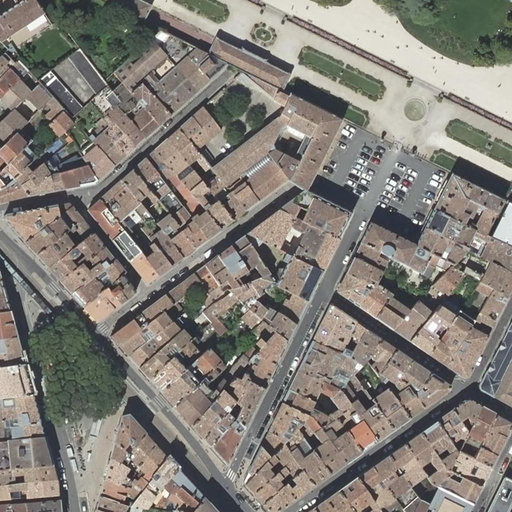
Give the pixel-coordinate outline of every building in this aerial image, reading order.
[(14,0),(17,4),(11,7),(0,14),(0,41),(1,42),(44,13),(34,0),(14,0)] [(34,0),(44,13),(49,22),(54,19),(56,22),(59,21),(61,19),(59,16),(57,17),(45,0),(34,0)] [(98,0),(142,22),(152,5),(141,0),(98,0)] [(156,28),(142,22),(139,28),(153,35),(156,28)] [(282,90),(290,74),(265,62),(266,60),(241,48),(240,49),(216,37),(208,54),(227,64),(242,71),(282,90)] [(168,56),(153,38),(114,73),(121,82),(131,93),(140,104),(146,110),(159,125),(165,120),(171,115),(184,103),(196,92),(209,80),(227,64),(208,54),(198,49),(188,57),(178,67),(161,81),(152,71),(168,56)] [(5,46),(11,52),(12,50),(13,51),(13,52),(13,53),(14,55),(17,58),(19,57),(19,55),(16,51),(15,49),(11,43),(5,46)] [(108,86),(104,80),(79,48),(68,57),(96,95),(90,101),(103,117),(106,115),(113,123),(135,147),(145,137),(132,123),(126,116),(117,106),(121,102),(113,92),(112,90),(108,86)] [(0,77),(0,78),(16,62),(12,58),(7,62),(1,56),(0,56),(0,77)] [(0,97),(1,98),(27,73),(16,62),(0,78),(0,77),(0,97)] [(78,112),(83,108),(50,71),(38,81),(40,83),(53,96),(58,102),(59,103),(65,110),(72,117),(74,115),(78,112)] [(243,182),(258,201),(287,179),(290,181),(291,182),(292,179),(311,183),(342,120),(282,90),(242,71),(241,72),(274,100),(284,107),(279,116),(270,123),(265,127),(211,168),(217,175),(225,185),(228,188),(232,185),(230,182),(237,177),(237,176),(241,178),(243,182)] [(22,101),(38,84),(27,73),(1,98),(0,99),(0,122),(12,110),(22,101)] [(131,93),(121,82),(112,90),(113,92),(121,102),(117,106),(126,116),(140,104),(131,93)] [(47,102),(53,96),(40,83),(38,84),(22,101),(12,110),(0,122),(0,148),(1,148),(6,142),(20,129),(47,102)] [(62,112),(65,110),(59,103),(58,102),(53,96),(47,102),(53,110),(46,117),(51,122),(62,112)] [(132,123),(146,110),(140,104),(126,116),(132,123)] [(203,106),(179,128),(195,149),(221,129),(203,106)] [(145,137),(159,125),(146,110),(132,123),(145,137)] [(73,124),(62,112),(51,122),(49,125),(59,137),(60,136),(64,131),(67,129),(73,124)] [(125,156),(135,147),(113,123),(106,115),(103,117),(102,119),(105,122),(99,127),(103,132),(125,156)] [(114,165),(125,156),(103,132),(99,127),(92,134),(89,137),(92,141),(97,146),(114,165)] [(195,149),(179,128),(167,139),(188,164),(196,158),(201,165),(206,162),(200,155),(195,149)] [(0,171),(7,166),(11,160),(25,147),(31,141),(20,129),(6,142),(1,148),(0,148),(0,171)] [(188,164),(167,139),(155,149),(180,180),(189,191),(202,181),(188,164)] [(97,180),(114,165),(97,146),(92,141),(82,150),(79,148),(77,149),(79,152),(82,157),(83,158),(87,165),(97,180)] [(0,189),(5,186),(6,185),(14,178),(26,166),(36,158),(25,147),(11,160),(7,166),(0,171),(0,189)] [(180,180),(155,149),(145,158),(159,175),(163,181),(170,176),(176,183),(177,182),(179,184),(176,186),(187,200),(192,195),(189,191),(180,180)] [(47,192),(65,189),(59,173),(87,165),(83,158),(82,157),(78,159),(77,156),(57,167),(52,169),(48,172),(43,163),(32,172),(28,175),(30,179),(21,185),(29,196),(47,192)] [(159,175),(145,158),(133,169),(146,185),(158,200),(169,214),(172,218),(179,226),(191,217),(185,208),(183,207),(163,181),(159,175)] [(94,183),(97,180),(87,165),(59,173),(65,189),(94,183)] [(0,201),(29,196),(21,185),(30,179),(28,175),(32,172),(26,166),(14,178),(6,185),(5,186),(0,189),(0,201)] [(146,185),(133,169),(121,180),(138,201),(146,194),(154,204),(158,200),(146,185)] [(367,185),(375,174),(369,170),(361,181),(367,185)] [(433,210),(475,231),(483,235),(485,235),(503,200),(451,174),(433,210)] [(223,187),(225,185),(217,175),(205,185),(208,189),(213,195),(223,187)] [(246,210),(258,201),(243,182),(241,178),(232,185),(228,188),(231,191),(246,210)] [(309,187),(311,183),(292,179),(291,182),(297,186),(304,190),(305,189),(307,190),(309,187)] [(138,201),(121,180),(99,199),(124,231),(128,235),(132,232),(122,219),(134,209),(146,224),(153,219),(146,210),(138,201)] [(208,189),(205,185),(202,181),(189,191),(192,195),(194,197),(196,198),(204,208),(205,210),(220,229),(233,220),(218,201),(212,205),(211,204),(209,205),(201,194),(208,189)] [(231,191),(228,188),(225,185),(223,187),(228,194),(231,191)] [(233,220),(246,210),(231,191),(228,194),(223,187),(213,195),(218,201),(233,220)] [(352,213),(307,190),(305,189),(304,190),(279,209),(294,216),(339,239),(352,213)] [(196,214),(204,208),(196,198),(194,197),(183,207),(185,208),(191,217),(196,214)] [(124,231),(99,199),(88,210),(112,240),(124,231)] [(59,216),(72,206),(69,203),(57,205),(6,215),(3,218),(24,242),(59,216)] [(83,220),(72,206),(59,216),(24,242),(32,250),(36,255),(66,232),(69,230),(83,220)] [(511,210),(505,207),(492,233),(498,236),(511,242),(511,210)] [(207,239),(220,229),(205,210),(204,208),(196,214),(191,217),(194,221),(207,239)] [(279,209),(246,233),(262,241),(278,250),(290,225),(300,230),(305,231),(292,256),(322,271),(339,239),(294,216),(279,209)] [(475,231),(433,210),(424,227),(466,248),(467,249),(466,250),(478,256),(487,260),(490,262),(511,272),(511,247),(500,241),(496,240),(495,239),(492,238),(485,235),(483,235),(475,231)] [(174,230),(179,226),(172,218),(169,214),(157,223),(161,228),(166,234),(172,229),(173,231),(174,230)] [(195,248),(207,239),(194,221),(191,217),(179,226),(182,230),(195,248)] [(93,233),(83,220),(69,230),(66,232),(36,255),(42,261),(48,268),(77,245),(93,233)] [(370,222),(360,243),(379,252),(386,256),(387,256),(388,256),(389,256),(390,255),(391,254),(392,254),(392,253),(392,252),(392,251),(392,250),(392,249),(391,249),(391,248),(390,248),(396,235),(370,222)] [(171,266),(183,257),(170,239),(167,236),(166,234),(161,228),(154,234),(146,224),(141,228),(149,238),(153,243),(171,266)] [(182,230),(179,226),(174,230),(175,230),(167,236),(170,239),(183,257),(195,248),(182,230)] [(424,227),(415,244),(415,245),(432,253),(439,257),(445,260),(453,264),(466,250),(467,249),(466,248),(424,227)] [(124,231),(112,240),(128,261),(140,252),(128,235),(124,231)] [(104,246),(93,233),(77,245),(48,268),(53,273),(59,280),(77,267),(82,263),(87,259),(104,246)] [(246,233),(244,235),(254,250),(262,241),(246,233)] [(244,235),(230,245),(248,271),(255,266),(262,277),(270,273),(254,250),(244,235)] [(387,256),(386,256),(387,256),(404,265),(421,273),(429,277),(434,267),(435,265),(447,271),(451,266),(453,264),(445,260),(439,257),(432,253),(415,245),(415,244),(396,235),(390,248),(391,248),(391,249),(392,249),(392,250),(392,251),(392,252),(392,253),(392,254),(391,254),(390,255),(389,256),(388,256),(387,256)] [(511,242),(498,236),(496,240),(500,241),(511,247),(511,242)] [(159,275),(171,266),(153,243),(150,245),(154,251),(148,256),(146,253),(143,255),(145,257),(159,275)] [(379,252),(360,243),(353,257),(382,271),(387,262),(377,257),(379,252)] [(230,245),(217,255),(238,286),(242,284),(250,281),(254,280),(248,271),(230,245)] [(115,259),(104,246),(87,259),(82,263),(77,267),(59,280),(65,286),(71,293),(115,259)] [(143,255),(141,252),(140,252),(128,261),(146,283),(148,283),(159,275),(145,257),(143,255)] [(273,279),(276,284),(277,284),(276,286),(290,293),(308,301),(322,271),(292,256),(291,256),(285,253),(282,259),(288,262),(285,268),(279,268),(273,279)] [(217,255),(205,265),(219,285),(226,280),(232,288),(238,286),(217,255)] [(382,271),(353,257),(345,273),(366,282),(372,285),(374,286),(376,283),(381,274),(382,271)] [(125,272),(115,259),(71,293),(77,300),(83,306),(107,287),(122,275),(125,272)] [(493,289),(508,297),(511,288),(511,272),(490,262),(484,274),(480,272),(480,274),(465,266),(461,272),(465,274),(480,282),(493,289)] [(200,300),(207,309),(214,303),(221,298),(226,295),(225,290),(222,290),(219,285),(205,265),(193,273),(200,283),(208,294),(200,300)] [(451,266),(447,271),(432,285),(446,297),(465,274),(461,272),(451,266)] [(130,278),(125,272),(122,275),(127,281),(130,278)] [(193,273),(165,294),(172,304),(193,289),(200,283),(193,273)] [(231,292),(237,298),(243,304),(250,310),(260,319),(262,317),(268,310),(255,299),(264,293),(263,292),(276,284),(273,279),(270,275),(270,273),(262,277),(254,280),(250,281),(242,284),(238,286),(232,288),(228,289),(231,292)] [(366,282),(345,273),(336,291),(358,306),(369,290),(372,285),(366,282)] [(127,281),(122,275),(107,287),(120,304),(135,293),(135,291),(127,281)] [(0,311),(10,311),(7,302),(4,290),(1,280),(0,280),(0,311)] [(475,289),(488,296),(493,289),(480,282),(475,289)] [(200,283),(193,289),(200,300),(208,294),(200,283)] [(390,297),(392,295),(376,283),(374,286),(372,285),(369,290),(358,306),(375,318),(390,297)] [(107,287),(83,306),(90,314),(96,321),(98,321),(120,304),(107,287)] [(479,313),(495,321),(508,297),(493,289),(488,296),(482,306),(479,313)] [(207,309),(195,319),(196,320),(197,322),(199,320),(201,323),(207,317),(211,322),(219,315),(229,306),(237,298),(231,292),(226,295),(221,298),(214,303),(207,309)] [(290,293),(280,313),(296,325),(308,301),(290,293)] [(165,294),(140,313),(148,323),(164,311),(172,304),(165,294)] [(390,297),(375,318),(392,329),(410,310),(405,307),(390,297)] [(427,309),(417,301),(413,307),(411,309),(410,310),(392,329),(404,337),(410,341),(432,314),(427,309)] [(239,308),(245,314),(250,310),(243,304),(239,308)] [(382,339),(330,304),(321,322),(312,340),(350,358),(362,365),(366,361),(370,356),(377,349),(375,346),(382,339)] [(410,341),(428,353),(455,315),(440,305),(432,314),(410,341)] [(124,351),(127,355),(149,338),(172,322),(185,312),(182,307),(177,311),(174,307),(166,313),(164,311),(148,323),(119,345),(124,351)] [(262,317),(260,319),(262,321),(268,326),(274,331),(288,342),(296,325),(280,313),(278,312),(274,318),(271,316),(275,310),(269,307),(268,310),(262,317)] [(241,318),(231,328),(219,338),(225,344),(220,349),(219,349),(226,356),(227,355),(242,341),(252,331),(254,329),(262,321),(260,319),(250,310),(245,314),(241,318)] [(428,353),(446,366),(471,327),(471,326),(475,320),(472,319),(459,310),(455,315),(428,353)] [(11,317),(10,311),(0,311),(0,324),(13,323),(11,317)] [(132,360),(139,367),(183,329),(193,321),(185,312),(172,322),(149,338),(127,355),(132,360)] [(148,323),(140,313),(110,336),(116,342),(119,345),(148,323)] [(471,327),(446,366),(463,377),(465,377),(468,376),(495,321),(479,313),(475,320),(471,326),(471,327)] [(183,329),(139,367),(144,373),(149,379),(173,357),(177,353),(190,341),(192,339),(184,330),(196,320),(195,319),(193,321),(183,329)] [(197,335),(204,329),(197,322),(196,320),(184,330),(192,339),(197,335)] [(511,320),(497,350),(479,385),(480,388),(481,389),(511,407),(511,320)] [(268,326),(262,321),(254,329),(252,331),(260,339),(264,343),(274,331),(268,326)] [(0,337),(17,336),(15,328),(13,323),(0,324),(0,337)] [(288,342),(274,331),(264,343),(260,339),(256,343),(261,347),(259,349),(257,351),(255,354),(276,365),(288,342)] [(173,357),(149,379),(154,384),(161,392),(185,370),(188,367),(202,354),(207,350),(204,347),(202,347),(199,349),(199,351),(197,349),(194,346),(201,339),(197,335),(192,339),(190,341),(177,353),(173,357)] [(0,352),(21,350),(19,343),(17,336),(0,337),(0,352)] [(225,344),(219,338),(214,343),(220,349),(225,344)] [(374,362),(370,366),(378,376),(379,374),(396,349),(382,339),(375,346),(377,349),(370,356),(374,362)] [(324,383),(338,389),(345,383),(353,374),(362,365),(350,358),(312,340),(298,370),(324,383)] [(226,356),(221,361),(198,383),(173,405),(184,418),(191,426),(217,397),(223,390),(228,384),(234,377),(240,371),(247,363),(255,354),(257,351),(252,347),(238,359),(238,361),(229,370),(226,372),(228,374),(212,392),(205,385),(211,380),(211,381),(226,367),(223,364),(229,357),(227,355),(226,356)] [(209,348),(207,350),(202,354),(188,367),(185,370),(161,392),(168,399),(173,405),(198,383),(221,361),(209,348)] [(379,374),(378,376),(387,387),(388,385),(392,387),(394,384),(397,379),(407,385),(410,383),(419,390),(423,385),(431,373),(411,359),(396,349),(379,374)] [(21,350),(0,352),(0,367),(25,364),(22,356),(21,350)] [(276,365),(255,354),(247,363),(251,367),(244,374),(250,378),(249,381),(264,389),(276,365)] [(331,414),(334,418),(336,417),(352,406),(350,403),(341,391),(338,389),(324,383),(298,370),(288,389),(315,401),(315,400),(320,391),(330,396),(330,397),(339,410),(336,410),(331,414)] [(250,378),(244,374),(243,373),(240,379),(234,377),(228,384),(223,390),(225,392),(231,386),(234,387),(229,396),(235,402),(238,403),(242,406),(236,418),(245,428),(264,389),(249,381),(250,378)] [(413,394),(423,408),(448,390),(449,390),(449,389),(449,386),(448,384),(431,373),(423,385),(424,386),(419,390),(413,394)] [(353,374),(345,383),(338,389),(341,391),(350,403),(352,406),(355,410),(377,441),(393,430),(384,417),(379,411),(374,403),(372,401),(365,392),(353,374)] [(389,391),(409,418),(423,408),(413,394),(407,385),(397,379),(394,384),(392,387),(389,391)] [(384,417),(393,430),(409,418),(389,391),(388,389),(377,397),(371,388),(365,392),(372,401),(374,403),(379,411),(384,417)] [(282,402),(307,415),(312,417),(320,428),(334,418),(331,414),(327,416),(322,413),(325,407),(321,403),(315,400),(315,401),(288,389),(282,402)] [(217,397),(191,426),(198,433),(203,438),(226,411),(235,402),(229,396),(225,392),(223,390),(217,397)] [(0,397),(0,441),(44,436),(38,412),(39,412),(37,404),(36,404),(33,394),(0,397)] [(473,421),(481,406),(470,399),(467,399),(465,400),(452,410),(459,420),(466,416),(470,421),(473,421)] [(226,411),(203,438),(214,451),(220,458),(226,464),(227,464),(245,428),(236,418),(242,406),(238,403),(235,402),(226,411)] [(269,430),(283,444),(297,429),(299,426),(304,420),(307,415),(282,402),(269,430)] [(355,410),(352,406),(336,417),(341,424),(345,430),(361,452),(377,441),(355,410)] [(459,450),(474,458),(495,414),(481,406),(473,421),(468,432),(464,439),(459,450)] [(452,410),(435,421),(451,443),(459,438),(464,439),(468,432),(459,420),(452,410)] [(129,459),(125,466),(128,468),(133,472),(138,466),(156,444),(151,439),(129,414),(121,416),(114,442),(129,454),(127,457),(129,459)] [(495,414),(474,458),(491,467),(511,424),(511,423),(495,414)] [(304,420),(299,426),(297,429),(304,439),(312,450),(329,475),(345,464),(320,428),(312,417),(307,415),(304,420)] [(345,430),(341,424),(336,417),(334,418),(320,428),(345,464),(361,452),(345,430)] [(435,421),(420,432),(435,454),(445,447),(449,453),(439,460),(446,469),(449,470),(454,460),(457,453),(451,443),(435,421)] [(302,469),(314,486),(329,475),(312,450),(304,439),(297,429),(283,444),(289,452),(293,458),(302,469)] [(270,457),(283,444),(269,430),(260,446),(270,457)] [(420,432),(404,443),(420,467),(430,460),(437,470),(427,476),(432,484),(435,485),(447,477),(453,473),(449,470),(446,469),(439,460),(435,454),(420,432)] [(0,470),(52,465),(48,449),(44,436),(0,441),(0,470)] [(112,452),(110,458),(125,466),(129,459),(127,457),(129,454),(114,442),(112,452)] [(420,467),(404,443),(388,455),(397,468),(401,474),(410,487),(426,475),(420,467)] [(132,482),(143,490),(152,478),(151,476),(168,457),(161,450),(156,444),(138,466),(133,472),(135,473),(131,479),(130,481),(132,482)] [(249,490),(253,494),(275,475),(268,468),(277,460),(284,467),(293,458),(289,452),(283,444),(270,457),(244,484),(249,490)] [(243,483),(244,484),(270,457),(260,446),(243,483)] [(457,453),(454,460),(486,476),(491,467),(474,458),(459,450),(457,453)] [(397,468),(388,455),(372,466),(394,498),(410,487),(401,474),(397,468)] [(143,490),(130,506),(142,508),(146,508),(164,486),(163,485),(178,468),(172,461),(168,457),(151,476),(152,478),(143,490)] [(107,470),(104,479),(125,486),(130,481),(131,479),(124,476),(128,468),(125,466),(110,458),(107,470)] [(259,500),(262,504),(284,486),(286,483),(292,479),(293,478),(302,469),(293,458),(284,467),(275,475),(253,494),(259,500)] [(454,460),(449,470),(453,473),(462,477),(481,486),(486,476),(454,460)] [(0,496),(5,495),(5,500),(21,498),(20,492),(26,491),(27,498),(58,495),(57,479),(55,472),(53,465),(52,465),(0,470),(0,496)] [(394,498),(372,466),(356,477),(373,500),(379,509),(380,511),(387,511),(399,504),(394,498)] [(190,482),(178,468),(163,485),(164,486),(165,488),(162,494),(166,496),(173,502),(172,509),(190,511),(193,511),(204,497),(190,482)] [(284,486),(262,504),(269,511),(276,511),(293,501),(314,486),(302,469),(293,478),(292,479),(286,483),(284,486)] [(437,486),(473,504),(481,486),(462,477),(453,473),(447,477),(435,485),(437,486)] [(373,500),(356,477),(338,490),(353,511),(380,511),(379,509),(373,500)] [(511,511),(511,480),(504,477),(486,511),(511,511)] [(102,491),(100,496),(126,505),(130,506),(143,490),(132,482),(130,481),(125,486),(104,479),(102,491)] [(468,511),(473,504),(437,486),(429,503),(419,499),(410,487),(394,498),(399,504),(402,509),(404,511),(468,511)] [(353,511),(338,490),(312,509),(314,511),(353,511)] [(166,496),(162,494),(162,493),(155,506),(165,508),(164,510),(170,511),(171,511),(172,509),(173,502),(166,496)] [(99,502),(97,509),(105,511),(125,511),(127,510),(125,509),(126,508),(129,511),(140,511),(142,508),(130,506),(126,505),(100,496),(99,502)] [(217,511),(204,497),(193,511),(190,511),(172,509),(171,511),(170,511),(217,511)] [(60,511),(60,507),(60,500),(25,503),(26,511),(60,511)] [(26,511),(25,503),(0,505),(0,511),(26,511)]
